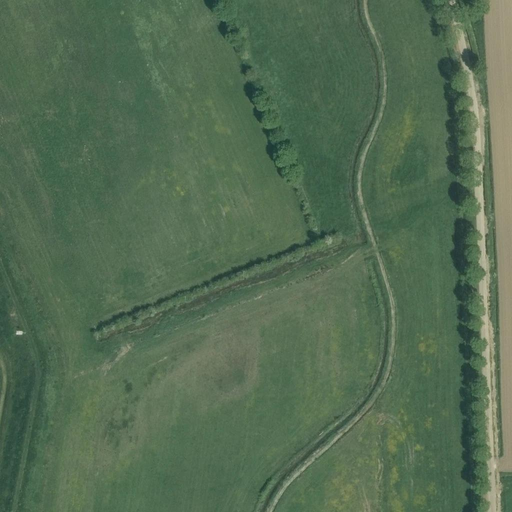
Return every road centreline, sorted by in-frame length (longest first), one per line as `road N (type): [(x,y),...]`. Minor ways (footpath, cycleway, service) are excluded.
road 1 (unclassified): [(495,511),(476,116),(452,0)]
road 2 (track): [(13,511),(35,352),(0,262)]
